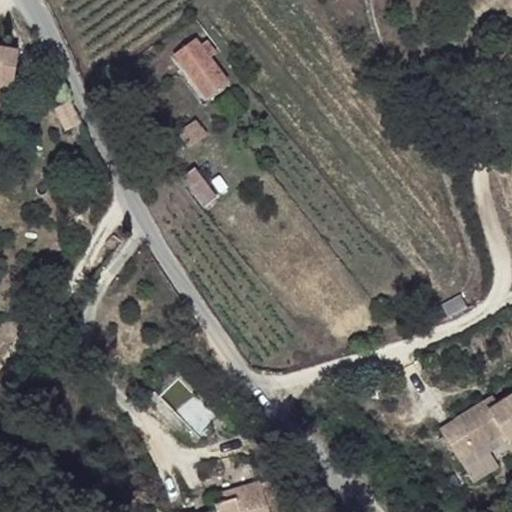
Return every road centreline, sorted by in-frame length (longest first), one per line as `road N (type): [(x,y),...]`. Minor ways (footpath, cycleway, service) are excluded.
road 1 (unclassified): [(24,0),(163,256),(363,511)]
road 2 (unknown): [(254,371),(392,351),(481,302),(495,283)]
road 3 (unknown): [(495,283),(500,127),(511,106)]
